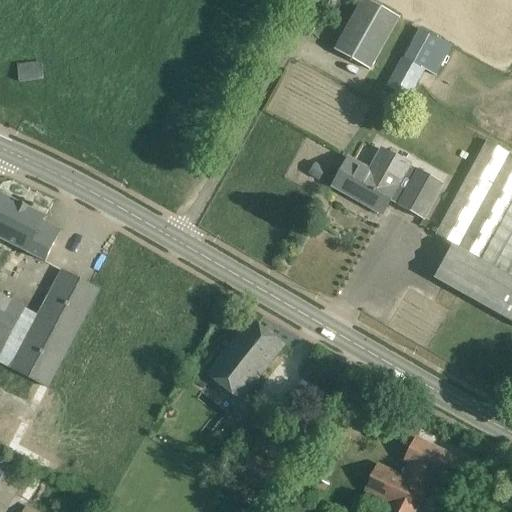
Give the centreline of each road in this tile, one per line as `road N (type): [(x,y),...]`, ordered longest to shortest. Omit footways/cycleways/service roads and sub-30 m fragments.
road 1 (secondary): [(511,433),(178,245)]
road 2 (unclassified): [(178,245),(317,0)]
road 3 (secondary): [(178,245),(0,147)]
